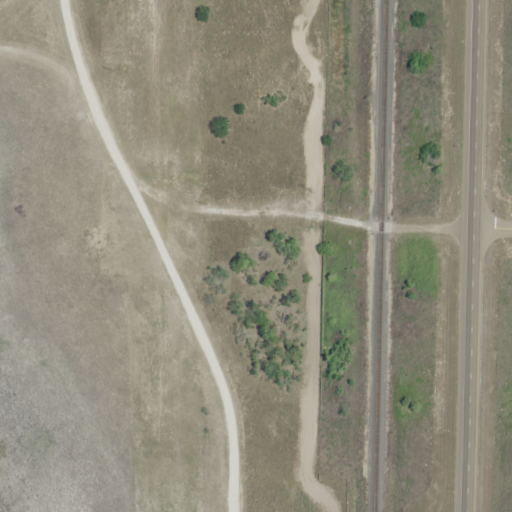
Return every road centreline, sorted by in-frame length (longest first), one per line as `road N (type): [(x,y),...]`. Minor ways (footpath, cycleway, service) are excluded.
road 1 (trunk): [(481,0),(464,511)]
road 2 (residential): [(309,215),(317,0)]
